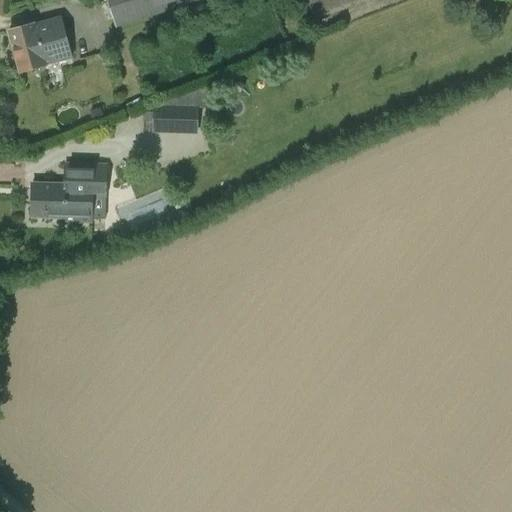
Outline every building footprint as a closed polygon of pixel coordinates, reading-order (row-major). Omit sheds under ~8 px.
[(106,0),(115,27),(197,0),(106,0)] [(297,0),(304,19),(362,0),(297,0)] [(46,65),(72,58),(61,16),(35,23),(9,30),(20,72),(46,65)] [(197,134),(198,105),(194,105),(194,99),(177,98),(177,105),(152,104),(152,133),(197,134)] [(89,110),(94,123),(104,119),(100,107),(89,110)] [(107,163),(66,162),(65,184),(33,183),(32,216),(64,217),(64,221),(92,222),(93,197),(106,197),(107,163)]
